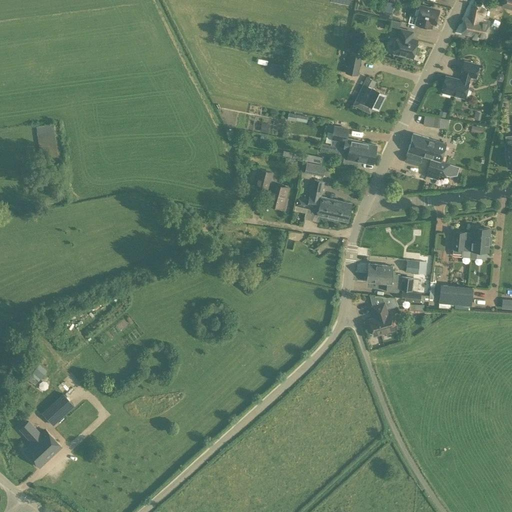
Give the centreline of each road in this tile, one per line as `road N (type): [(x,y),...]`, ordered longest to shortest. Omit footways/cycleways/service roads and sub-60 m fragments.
road 1 (unclassified): [(142,511),(314,357),(347,307)]
road 2 (unclassified): [(347,307),(419,477),(445,511)]
road 3 (unclassified): [(369,198),(462,0)]
road 4 (unclassified): [(369,198),(511,191)]
road 5 (residential): [(355,235),(233,217)]
